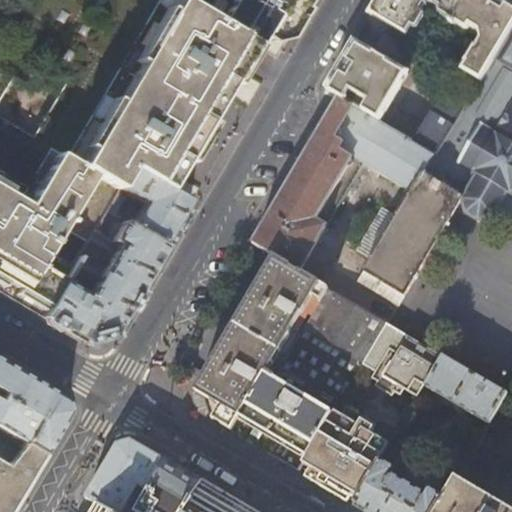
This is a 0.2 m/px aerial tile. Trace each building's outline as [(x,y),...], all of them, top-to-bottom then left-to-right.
[(102,213),(128,169),(171,195),(178,182),(198,149),(258,49),(217,24),(200,15),(201,12),(180,0),(0,0),(0,294),(9,299),(41,318),(83,246),(60,232),(75,209),(97,222),(102,213)] [(234,0),(234,1),(232,1),(217,24),(258,49),(259,46),(260,47),(263,42),(272,47),(284,44),(301,14),(303,10),(309,0),(234,0)] [(425,4),(432,1),(441,7),(439,9),(439,13),(450,19),(449,21),(453,24),(454,22),(471,32),(474,26),(480,30),(481,38),(476,47),(474,46),(465,62),(466,62),(462,69),(480,80),(511,26),(511,3),(506,0),(379,0),(366,22),(383,32),(388,25),(406,35),(411,27),(414,29),(417,28),(423,17),(423,14),(420,13),(425,4)] [(306,12),(303,10),(301,14),(284,44),(289,43),(306,12)] [(424,177),(461,200),(464,210),(477,219),(489,215),(509,227),(511,222),(511,26),(480,80),(467,104),(436,156),(424,177)] [(379,123),(405,75),(355,45),(327,92),(338,99),(379,123)] [(467,104),(443,90),(412,142),(436,156),(467,104)] [(399,304),(461,200),(424,177),(436,156),(412,142),(379,123),(338,99),(308,151),(268,219),(254,243),(277,257),(300,271),(363,165),(365,163),(411,191),(396,217),(381,209),(357,250),(371,258),(359,280),(399,304)] [(128,169),(102,213),(109,218),(115,221),(117,216),(113,213),(123,195),(131,200),(131,199),(141,205),(137,211),(128,206),(118,223),(119,224),(163,248),(170,237),(188,205),(171,195),(128,169)] [(102,213),(97,222),(94,227),(101,231),(109,218),(102,213)] [(83,246),(41,318),(45,321),(51,324),(76,339),(81,342),(109,334),(114,333),(116,330),(122,318),(163,248),(119,224),(108,242),(92,232),(83,246)] [(300,271),(277,257),(253,295),(213,362),(205,375),(209,400),(220,406),(212,418),(232,431),(266,375),(274,379),(329,289),(300,271)] [(387,323),(329,289),(274,379),(266,375),(232,431),(235,433),(299,470),(304,462),(336,409),(364,362),(387,323)] [(424,385),(443,356),(387,323),(364,362),(377,370),(406,388),(418,395),(424,385)] [(489,420),(506,392),(443,356),(424,385),(487,422),(489,420)] [(21,443),(41,455),(66,413),(63,401),(29,381),(0,363),(0,429),(7,434),(21,443)] [(209,400),(205,375),(196,370),(189,380),(198,412),(212,418),(209,400)] [(406,388),(377,370),(374,377),(379,380),(377,385),(394,395),(397,391),(402,394),(406,388)] [(380,461),(390,442),(336,409),(304,462),(323,474),(318,482),(329,488),(331,486),(335,488),(353,499),(355,498),(357,499),(380,461)] [(7,434),(0,429),(0,466),(5,469),(16,451),(0,441),(0,435),(5,438),(7,434)] [(142,501),(165,462),(145,450),(131,442),(116,446),(103,468),(85,499),(98,507),(105,511),(122,511),(134,493),(138,496),(137,499),(142,501)] [(21,443),(16,451),(5,469),(25,482),(33,469),(41,455),(21,443)] [(395,469),(380,461),(357,499),(356,504),(369,511),(435,511),(443,498),(417,482),(413,488),(407,485),(392,476),(395,469)] [(137,499),(134,503),(138,506),(135,511),(184,511),(202,483),(171,465),(165,462),(142,501),(137,499)] [(0,511),(7,511),(25,482),(5,469),(0,466),(0,511)] [(511,511),(457,478),(443,498),(435,511),(511,511)] [(250,511),(202,483),(184,511),(105,511),(98,507),(94,511),(250,511)]
